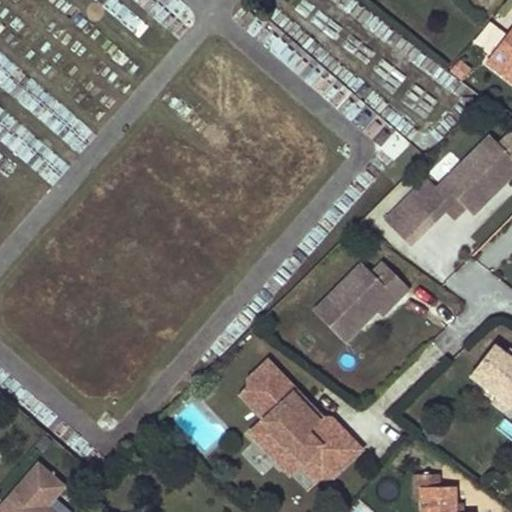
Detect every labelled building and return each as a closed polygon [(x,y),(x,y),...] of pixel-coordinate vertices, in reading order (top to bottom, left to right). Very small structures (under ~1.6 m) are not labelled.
[(511,31),(487,64),(511,83),(511,31)] [(458,60),(450,70),(462,80),(470,69),(458,60)] [(380,147),(394,160),(409,145),(396,131),(380,147)] [(508,153),(511,149),(511,132),(499,145),(508,153)] [(511,149),(508,153),(499,145),(490,136),(437,188),(427,178),(384,220),(409,246),(445,210),(457,199),(466,208),(473,215),(499,189),(495,184),(502,177),(506,182),(511,176),(511,149)] [(495,184),(499,189),(506,182),(502,177),(495,184)] [(457,199),(445,210),(454,220),(466,208),(457,199)] [(372,273),(362,263),(313,312),(344,343),(359,328),(354,324),(361,317),(366,321),(376,311),(392,295),(397,301),(409,288),(383,262),(372,273)] [(397,301),(392,295),(376,311),(381,316),(397,301)] [(359,328),(366,321),(361,317),(354,324),(359,328)] [(470,375),(497,396),(501,390),(511,398),(511,359),(504,353),(493,344),(470,375)] [(293,395),(297,390),(281,374),(279,376),(267,364),(257,373),(255,371),(246,380),(246,388),(238,396),(250,408),(252,406),(266,420),(254,431),(260,438),(257,440),(278,461),(281,459),(293,471),(305,460),(322,478),(331,478),(361,448),(343,429),(323,449),(308,433),(315,426),(300,411),(305,407),(293,395)] [(315,426),(323,417),(297,390),(293,395),(305,407),(300,411),(315,426)] [(511,405),(511,398),(501,390),(497,396),(492,402),(507,413),(511,405)] [(332,418),(323,417),(315,426),(308,433),(323,449),(343,429),(332,418)] [(64,487),(38,464),(0,507),(0,511),(51,511),(47,507),(64,487)] [(439,474),(415,475),(415,487),(422,487),(439,487),(439,474)] [(454,511),(455,505),(455,487),(439,487),(422,487),(422,497),(422,511),(454,511)]
